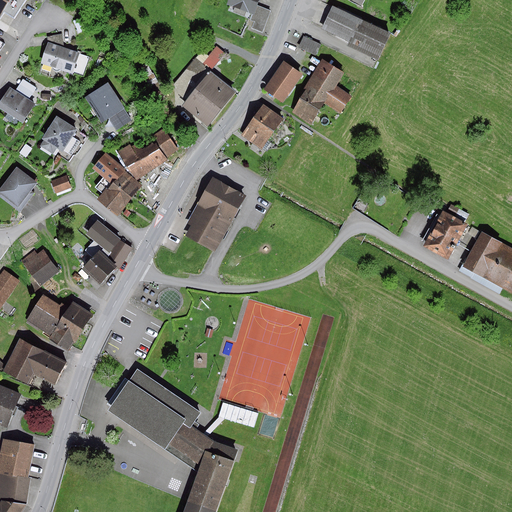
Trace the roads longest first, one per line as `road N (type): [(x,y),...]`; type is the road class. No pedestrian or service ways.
road 1 (unclassified): [(136,265),(184,283),(254,288),(313,269),(363,225),(511,307)]
road 2 (tertiary): [(148,244),(194,164),(251,90),(291,0)]
road 3 (tertiary): [(40,511),(82,368),(136,265)]
road 4 (residential): [(148,244),(80,195),(0,234)]
